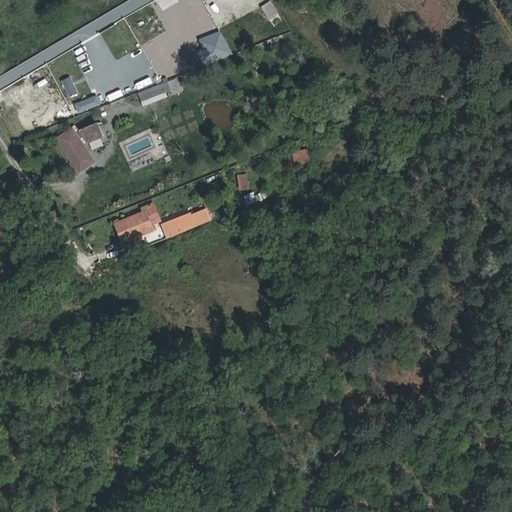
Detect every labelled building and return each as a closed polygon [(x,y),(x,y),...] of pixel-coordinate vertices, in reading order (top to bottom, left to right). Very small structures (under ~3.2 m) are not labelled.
[(201,36),(205,49),(220,45),(217,32),(201,36)] [(73,75),(64,78),(71,95),(80,92),(73,75)] [(177,86),(171,89),(174,98),(180,96),(177,86)] [(174,98),(171,89),(147,99),(151,111),(176,102),(174,98)] [(100,93),(76,101),(79,111),(103,104),(100,93)] [(103,121),(83,127),(88,144),(108,137),(103,121)] [(61,146),(82,176),(98,165),(77,135),(61,146)] [(297,165),(313,161),(310,146),(293,150),(297,165)] [(123,242),(135,237),(153,231),(150,225),(164,220),(156,203),(146,207),(147,210),(145,212),(117,221),(123,242)] [(165,233),(201,220),(197,211),(163,225),(165,233)] [(137,242),(135,237),(123,242),(124,246),(137,242)]
